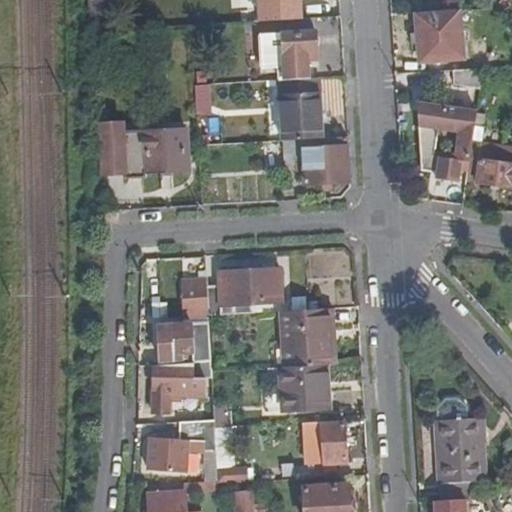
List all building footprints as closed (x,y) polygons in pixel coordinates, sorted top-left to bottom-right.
[(260,0),(261,22),(303,19),(301,0),(260,0)] [(417,15),(420,61),(463,58),(461,14),(417,15)] [(286,81),(309,80),(308,60),(317,60),(316,33),(261,36),(261,70),(277,69),(278,82),(286,81)] [(484,68),(455,70),(456,84),(481,89),(484,68)] [(278,82),(281,141),(284,141),(321,139),(318,79),(309,80),(286,81),(278,82)] [(458,168),(468,169),(472,149),(478,111),(437,104),(436,108),(419,109),(421,168),(437,170),(437,177),(457,181),(458,168)] [(106,139),(125,138),(125,128),(105,129),(106,139)] [(125,138),(106,139),(108,175),(190,172),(188,135),(125,138)] [(304,183),(350,181),(347,137),(321,139),(284,141),(286,164),(303,164),(304,183)] [(466,183),(473,184),(477,149),(472,149),(468,169),(466,183)] [(511,152),(477,149),(473,184),(511,188),(511,152)] [(209,315),(253,312),(253,302),(282,301),(281,268),(220,272),(221,284),(208,285),(209,314),(209,315)] [(209,314),(208,285),(194,286),(196,314),(209,314)] [(321,364),(332,364),(329,308),(283,311),(285,366),(321,364)] [(193,350),(193,361),(205,360),(212,359),(210,322),(158,324),(159,359),(181,358),(181,351),(193,350)] [(193,361),(191,361),(191,371),(152,372),(153,414),(171,413),(170,395),(205,394),(205,360),(193,361)] [(285,366),(281,366),(283,409),(329,407),(328,388),(323,388),(321,364),(285,366)] [(214,400),(215,421),(216,425),(233,424),(232,407),(225,407),(225,400),(214,400)] [(453,481),(454,499),(463,499),(479,498),(486,497),(485,478),(486,478),(483,418),(435,421),(438,482),(453,481)] [(323,428),(324,455),(324,463),(347,462),(345,420),(323,421),(323,428)] [(191,441),(216,441),(216,425),(215,421),(183,423),(183,435),(152,437),(153,470),(191,468),(191,441)] [(313,456),(324,455),(323,428),(312,428),(313,456)] [(249,466),(218,467),(219,481),(249,480),(249,466)] [(183,511),(181,483),(145,484),(146,511),(183,511)] [(352,511),(351,485),(305,486),(306,511),(352,511)] [(496,511),(490,497),(486,497),(479,498),(482,511),(496,511)] [(463,511),(463,499),(454,499),(435,500),(435,511),(463,511)] [(237,511),(251,511),(252,503),(237,504),(237,511)]
